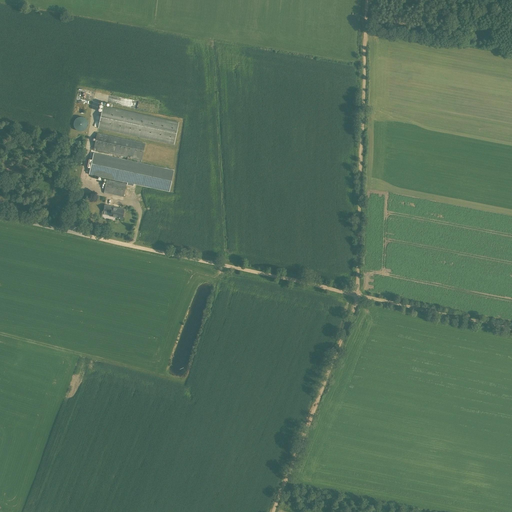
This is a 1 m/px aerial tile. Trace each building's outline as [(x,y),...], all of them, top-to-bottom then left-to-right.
[(174,145),(179,122),(103,106),(98,128),(174,145)] [(78,131),(79,131),(80,131),(81,131),(83,131),(84,131),(85,130),(86,129),(87,128),(87,127),(88,126),(88,125),(88,123),(88,122),(87,121),(87,120),(86,119),(85,118),(84,117),(83,117),(82,117),(80,117),(79,117),(78,117),(77,118),(76,118),(75,119),(74,120),(74,121),(73,123),(73,124),(73,125),(74,126),(74,127),(75,128),(76,129),(77,130),(78,131)] [(174,170),(131,161),(132,159),(142,162),(145,144),(97,133),(93,150),(127,158),(127,160),(94,153),(89,174),(95,176),(94,178),(97,179),(98,176),(107,178),(128,183),(127,185),(133,187),(133,185),(133,184),(169,191),(174,170)] [(126,184),(124,183),(107,179),(104,193),(124,197),(126,184)] [(122,219),(124,209),(105,205),(103,211),(111,213),(110,216),(118,217),(118,218),(122,219)]
